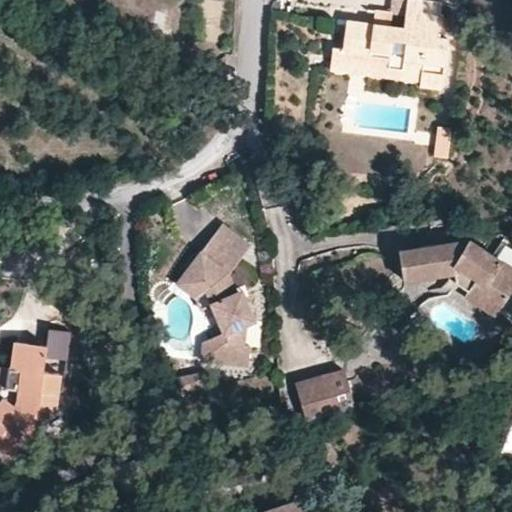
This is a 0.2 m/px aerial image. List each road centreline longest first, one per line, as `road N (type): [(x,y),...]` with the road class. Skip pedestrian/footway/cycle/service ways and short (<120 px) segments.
road 1 (unknown): [(136,188),(129,275),(160,403),(154,423),(122,462),(0,511)]
road 2 (residential): [(255,0),(247,115),(211,160),(161,184),(57,202),(0,202)]
